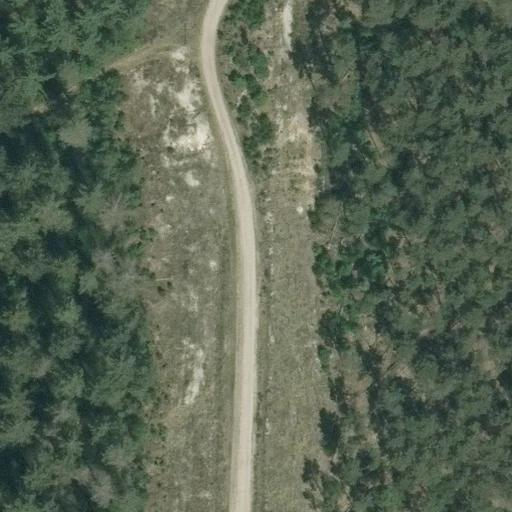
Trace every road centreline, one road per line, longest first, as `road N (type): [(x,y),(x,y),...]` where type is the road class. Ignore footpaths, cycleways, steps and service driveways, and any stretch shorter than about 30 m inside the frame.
road 1 (track): [(224,0),(209,33),(209,71),(239,191),(232,511)]
road 2 (track): [(0,135),(183,37),(209,33)]
